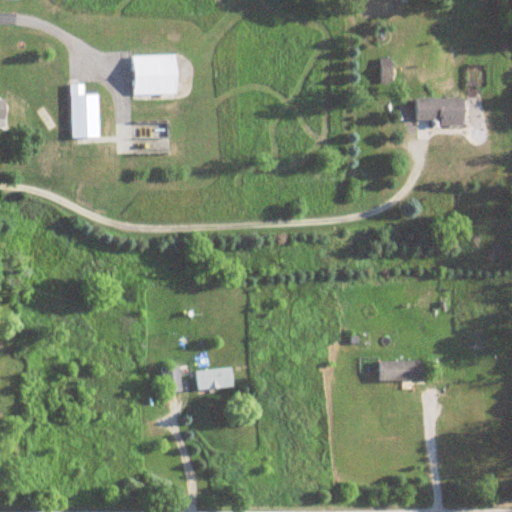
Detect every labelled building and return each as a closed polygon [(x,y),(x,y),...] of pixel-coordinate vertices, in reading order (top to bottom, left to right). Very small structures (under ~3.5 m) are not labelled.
[(170,56),(128,56),(128,94),(170,94),(170,56)] [(386,58),(377,59),(377,81),(386,81),(386,58)] [(66,138),(93,138),(93,94),(79,94),(79,84),(66,84),(66,138)] [(411,124),(458,124),(458,98),(411,98),(411,124)] [(416,361),(375,361),(375,381),(416,381),(416,361)] [(178,393),(177,367),(159,368),(160,393),(178,393)] [(228,390),(228,370),(193,370),(193,390),(228,390)]
